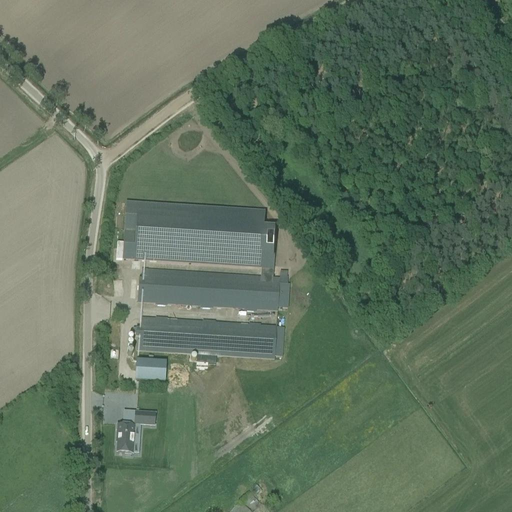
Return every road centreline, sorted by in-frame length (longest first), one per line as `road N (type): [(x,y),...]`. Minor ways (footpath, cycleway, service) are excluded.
road 1 (unclassified): [(86,511),(87,282),(97,162),(0,63)]
road 2 (track): [(355,0),(201,88),(97,162)]
